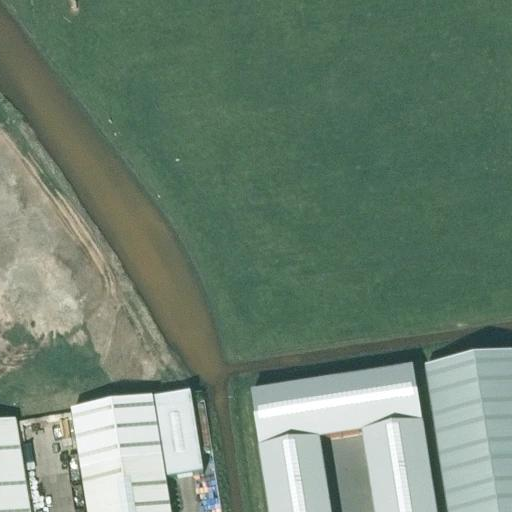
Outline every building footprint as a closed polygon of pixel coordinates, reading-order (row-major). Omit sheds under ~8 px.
[(511,511),(511,357),(427,371),(448,511),(511,511)] [(415,373),(333,385),(342,439),(364,436),(423,427),(415,373)] [(333,385),(252,398),(261,452),(320,443),(342,439),(333,385)] [(154,403),(73,415),(88,511),(171,511),(167,483),(205,477),(192,396),(154,403)] [(27,511),(14,425),(0,426),(0,511),(27,511)] [(423,427),(364,436),(369,466),(428,456),(423,427)] [(320,443),(261,452),(265,482),(325,473),(320,443)] [(428,456),(369,466),(373,495),(433,486),(428,456)] [(325,473),(265,482),(270,511),(329,502),(325,473)] [(436,511),(433,486),(373,495),(375,511),(436,511)] [(330,511),(329,502),(270,511),(269,511),(330,511)]
